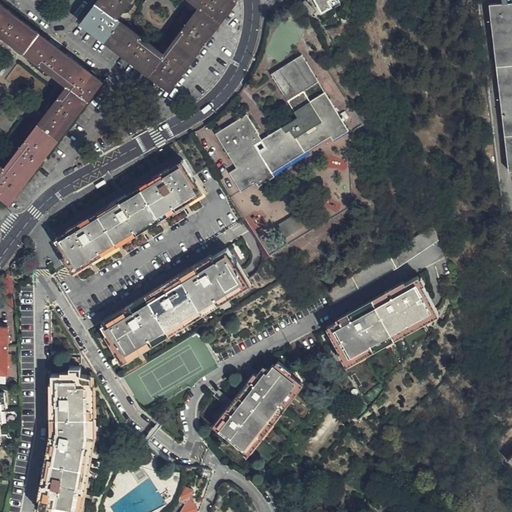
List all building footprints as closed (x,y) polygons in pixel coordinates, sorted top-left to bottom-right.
[(170,88),(235,2),(232,0),(100,0),(83,23),(170,88)] [(339,1),(338,0),(316,0),(323,11),(339,1)] [(0,193),(11,201),(29,178),(102,82),(0,3),(0,193)] [(511,4),(491,6),(506,143),(509,172),(511,172),(511,4)] [(287,43),(292,36),(281,29),(266,52),(282,62),(292,46),(287,43)] [(320,82),(302,54),(272,74),(299,117),(263,139),(260,135),(260,134),(248,114),(216,135),(237,170),(231,174),(243,193),(258,185),(260,188),(275,179),(273,175),(331,138),(333,141),(351,130),(326,91),(312,101),(305,91),(320,82)] [(102,255),(204,193),(183,161),(162,175),(108,207),(55,239),(73,267),(74,266),(77,271),(102,255)] [(125,290),(245,218),(238,207),(75,307),(81,317),(125,290)] [(310,210),(284,219),(291,239),(317,229),(310,210)] [(396,269),(439,239),(433,226),(389,256),(326,292),(333,305),(396,269)] [(157,339),(247,284),(235,265),(238,263),(229,249),(102,325),(122,359),(157,339)] [(337,344),(347,361),(433,312),(427,302),(431,299),(418,276),(329,327),(338,343),(337,344)] [(0,373),(8,373),(9,325),(0,325),(0,373)] [(70,366),(81,366),(81,355),(67,356),(67,366),(70,366)] [(213,426),(244,453),(297,391),(285,379),(291,372),(279,361),(275,365),(273,364),(268,370),(265,368),(213,426)] [(81,373),(81,366),(70,366),(70,374),(52,373),(52,434),(39,507),(55,510),(54,511),(78,511),(93,428),(92,373),(81,373)] [(193,467),(185,467),(184,475),(192,476),(193,467)] [(195,511),(197,509),(197,505),(190,498),(193,490),(185,487),(180,501),(171,511),(195,511)] [(220,492),(215,506),(224,510),(229,500),(226,499),(227,495),(220,492)]
